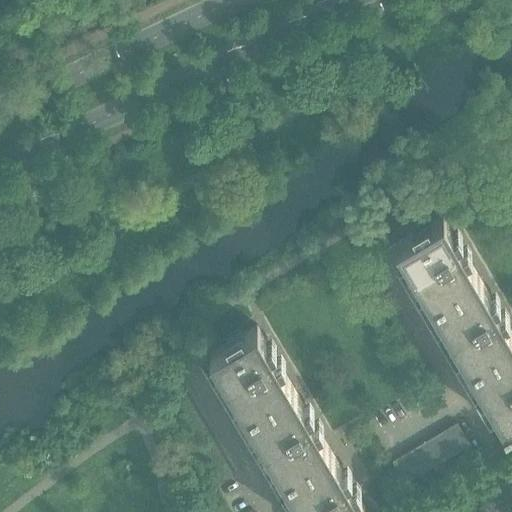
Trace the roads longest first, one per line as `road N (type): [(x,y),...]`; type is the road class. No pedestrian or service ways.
road 1 (secondary): [(0,169),(359,0)]
road 2 (secondary): [(236,0),(0,111)]
